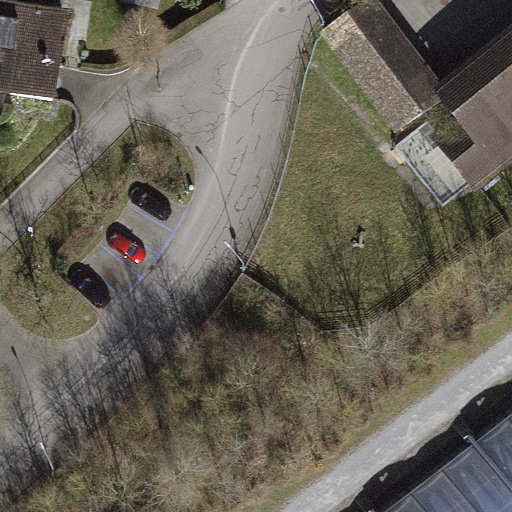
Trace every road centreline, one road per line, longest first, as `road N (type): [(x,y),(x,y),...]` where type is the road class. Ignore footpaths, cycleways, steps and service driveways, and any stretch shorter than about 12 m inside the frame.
road 1 (residential): [(0,471),(148,332),(220,240),(247,167),(269,12),(288,0)]
road 2 (track): [(295,511),(511,344)]
